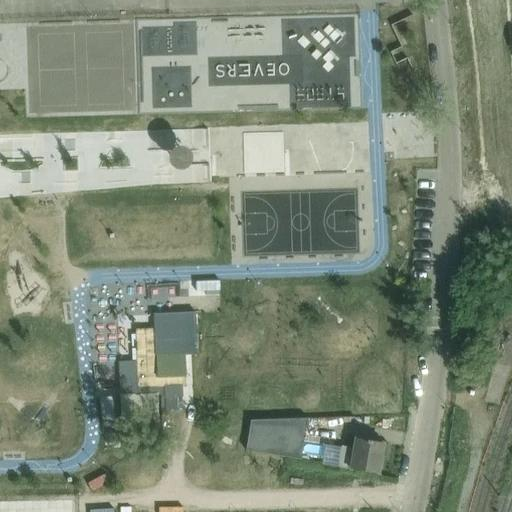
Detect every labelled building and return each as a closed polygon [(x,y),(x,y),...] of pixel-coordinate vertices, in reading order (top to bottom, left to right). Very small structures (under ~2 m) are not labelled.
[(0,0),(0,31),(61,28),(60,11),(59,0),(0,0)] [(487,28),(453,33),(464,117),(501,113),(499,101),(504,101),(501,82),(511,80),(511,61),(491,64),(487,28)] [(478,226),(511,221),(511,162),(510,150),(489,152),(488,140),(511,136),(511,127),(501,129),(500,120),(464,124),(469,171),(471,171),(478,226)] [(219,280),(195,281),(195,291),(219,290),(219,280)] [(137,286),(123,286),(124,316),(137,316),(137,286)] [(154,328),(135,329),(137,387),(185,385),(184,354),(155,355),(154,328)] [(52,387),(0,388),(0,431),(53,431),(52,387)] [(111,396),(99,398),(101,421),(102,422),(111,421),(113,421),(111,396)] [(181,396),(164,396),(165,410),(182,409),(181,396)] [(300,460),(307,419),(250,420),(245,451),(300,460)] [(385,457),(387,444),(354,438),(352,448),(341,446),(337,466),(349,468),(377,473),(380,456),(385,457)]
